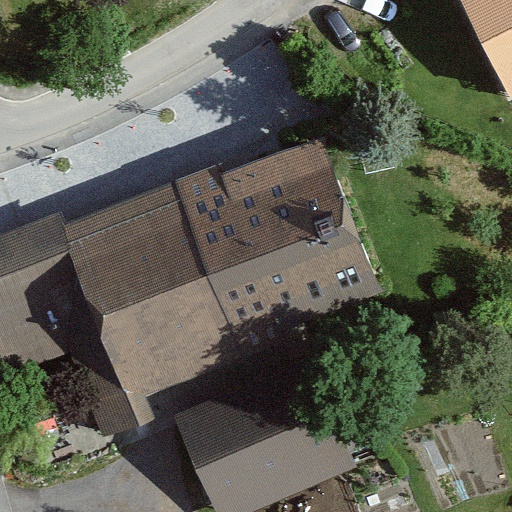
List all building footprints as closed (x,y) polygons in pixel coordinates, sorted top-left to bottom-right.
[(511,0),(468,0),(510,86),(511,85),(511,0)] [(218,156),(179,170),(246,347),(285,332),(280,318),(384,278),(324,122),(220,162),(218,156)] [(179,170),(68,214),(146,388),(246,347),(179,170)] [(64,203),(0,229),(0,372),(0,373),(67,346),(102,430),(155,410),(146,388),(68,214),(64,203)] [(310,350),(174,408),(218,511),(236,511),(358,460),(310,350)]
